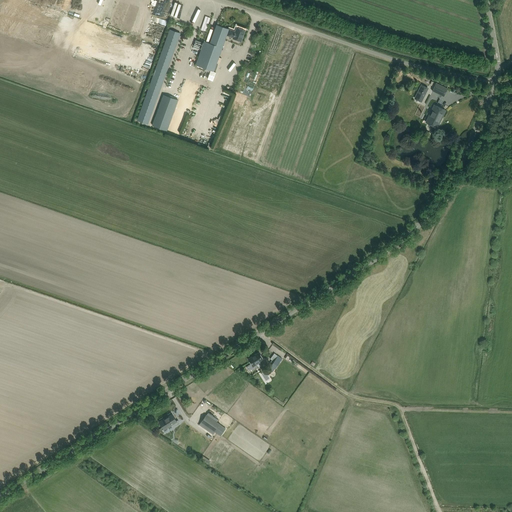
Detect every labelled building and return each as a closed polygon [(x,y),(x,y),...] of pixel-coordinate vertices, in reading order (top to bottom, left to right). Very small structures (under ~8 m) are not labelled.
[(210,28),(214,15),(209,13),(205,27),(210,28)] [(204,41),(195,65),(214,71),(227,35),(233,37),(233,38),(241,41),(245,30),(237,27),(235,31),(229,29),(216,24),(214,32),(210,43),(204,41)] [(171,29),(150,86),(151,86),(153,87),(152,90),(158,92),(180,32),(179,32),(173,30),(171,29)] [(421,83),(414,98),(422,102),(429,87),(421,83)] [(433,91),(439,94),(443,96),(447,88),(436,83),(434,88),(433,91)] [(150,86),(138,120),(147,124),(158,92),(152,90),(153,87),(151,86),(150,86)] [(164,94),(152,125),(166,130),(178,99),(164,94)] [(428,123),(433,125),(437,127),(440,121),(438,120),(444,109),(434,105),(429,115),(431,116),(428,123)] [(251,363),(246,367),(249,371),(255,367),(254,365),(264,359),(259,352),(248,359),(251,363)] [(278,355),(268,368),(272,371),(282,358),(278,355)] [(177,421),(175,418),(172,414),(168,417),(169,417),(165,419),(165,418),(159,422),(164,429),(177,421)] [(206,415),(201,422),(214,432),(214,431),(217,433),(221,436),(226,428),(220,424),(219,424),(206,415)] [(203,455),(200,459),(208,464),(210,460),(203,455)]
